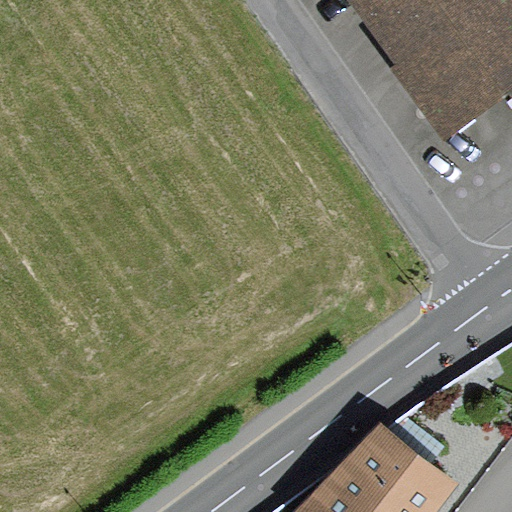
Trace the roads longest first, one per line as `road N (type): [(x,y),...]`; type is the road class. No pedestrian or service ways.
road 1 (residential): [(488,307),(273,0)]
road 2 (secondary): [(213,511),(488,307)]
